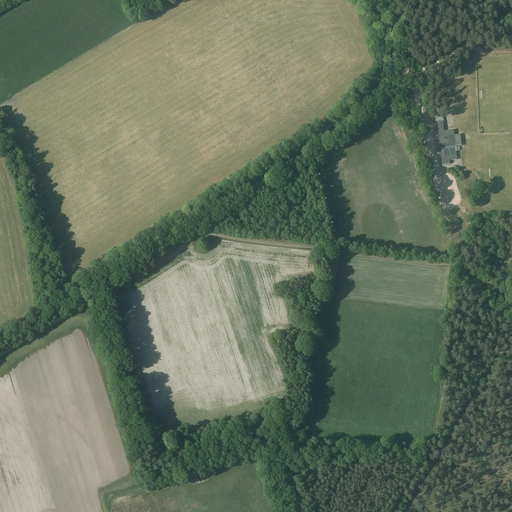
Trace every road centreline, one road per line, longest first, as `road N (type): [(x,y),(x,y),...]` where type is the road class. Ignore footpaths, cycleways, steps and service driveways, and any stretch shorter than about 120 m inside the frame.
road 1 (track): [(87,301),(195,230),(218,198),(326,128),(377,79),(425,68),(511,13)]
road 2 (track): [(485,286),(451,265),(195,230)]
road 3 (track): [(396,511),(435,435),(458,268)]
road 4 (track): [(87,301),(143,483),(113,495),(111,511)]
road 5 (track): [(445,193),(400,40),(372,0)]
